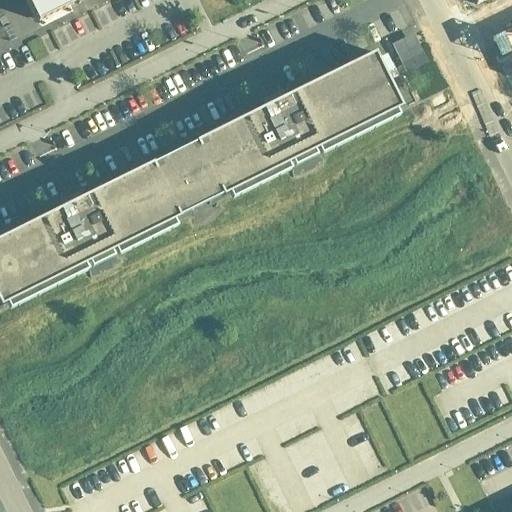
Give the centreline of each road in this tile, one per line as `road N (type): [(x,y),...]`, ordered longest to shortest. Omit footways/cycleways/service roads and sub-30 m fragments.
road 1 (unclassified): [(292,0),(0,144)]
road 2 (unclassified): [(343,511),(511,428)]
road 3 (unclassified): [(511,162),(431,0)]
